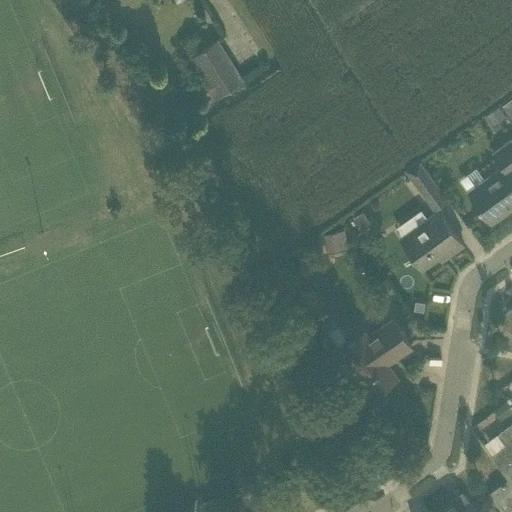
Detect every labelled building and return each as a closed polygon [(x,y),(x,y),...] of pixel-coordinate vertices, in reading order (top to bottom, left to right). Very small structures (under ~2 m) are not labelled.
[(189,55),(214,96),(244,77),(218,37),(189,55)] [(495,125),(507,116),(500,105),(487,114),(495,125)] [(504,163),(468,189),(489,218),(511,201),(511,137),(495,150),(504,163)] [(448,198),(419,157),(404,167),(433,208),(448,198)] [(439,209),(401,236),(423,266),(445,249),(448,253),(463,242),(439,209)] [(327,250),(349,246),(345,228),(324,233),(327,250)] [(365,329),(341,346),(374,392),(398,375),(387,361),(412,342),(393,316),(369,334),(365,329)] [(508,399),(497,406),(505,417),(511,411),(511,404),(508,399)] [(511,420),(500,429),(508,441),(491,453),(508,477),(509,478),(511,475),(511,420)] [(511,475),(509,478),(508,477),(490,489),(504,509),(511,503),(511,475)] [(477,511),(475,508),(470,511),(460,511),(454,502),(439,511),(477,511)]
